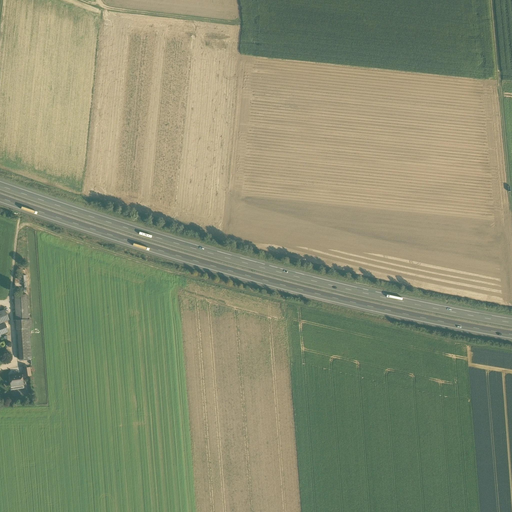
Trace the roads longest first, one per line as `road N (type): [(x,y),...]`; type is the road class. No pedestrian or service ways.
road 1 (motorway): [(511,322),(210,254),(0,185)]
road 2 (motorway): [(0,198),(206,265),(511,335)]
road 3 (track): [(6,302),(23,224),(285,301)]
road 4 (track): [(492,0),(511,216)]
